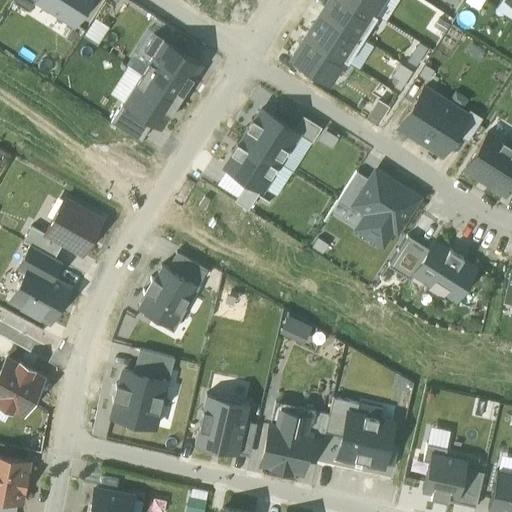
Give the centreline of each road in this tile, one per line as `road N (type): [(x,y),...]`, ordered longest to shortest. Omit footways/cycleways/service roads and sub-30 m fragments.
road 1 (residential): [(78,365),(64,443),(359,511)]
road 2 (residential): [(242,54),(136,223),(78,365)]
road 3 (residential): [(511,227),(242,54)]
